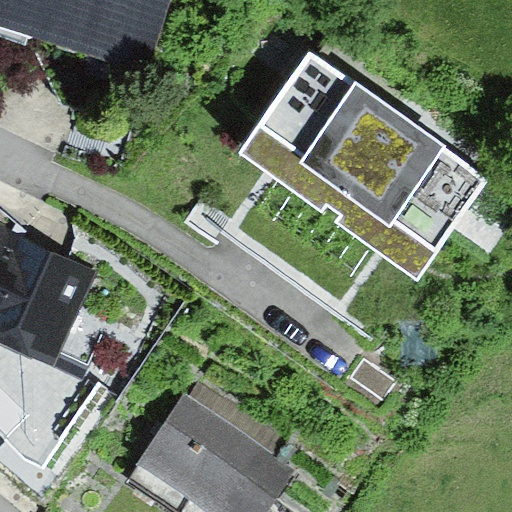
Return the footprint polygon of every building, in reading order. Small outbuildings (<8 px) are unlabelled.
[(170,0),(0,0),(0,30),(147,76),(170,0)] [(399,124),(309,62),(238,162),(267,182),(322,221),(327,214),(333,218),(399,124)] [(491,188),(399,124),(333,218),(341,224),(336,231),(378,260),(418,289),(491,188)] [(0,351),(30,366),(34,364),(55,375),(102,276),(0,227),(0,351)] [(0,432),(12,445),(41,467),(90,392),(55,375),(34,364),(30,366),(0,351),(0,432)] [(297,473),(184,397),(136,469),(200,511),(270,511),(280,499),(297,473)] [(298,511),(280,499),(270,511),(298,511)]
